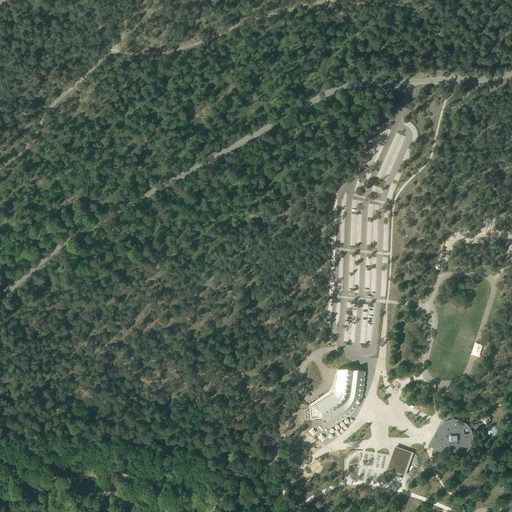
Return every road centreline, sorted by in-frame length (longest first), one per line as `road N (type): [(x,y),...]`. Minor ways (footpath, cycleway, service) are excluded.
road 1 (unclassified): [(0,298),(90,231),(342,86),(511,72)]
road 2 (unknown): [(332,249),(292,285),(273,352),(188,384),(158,384),(107,347),(67,299),(41,285),(6,282),(0,272)]
road 3 (track): [(109,54),(195,45),(323,3)]
road 4 (unknown): [(0,167),(34,141),(51,109),(109,54),(84,0)]
road 5 (unknown): [(511,218),(447,214),(421,247),(390,249)]
